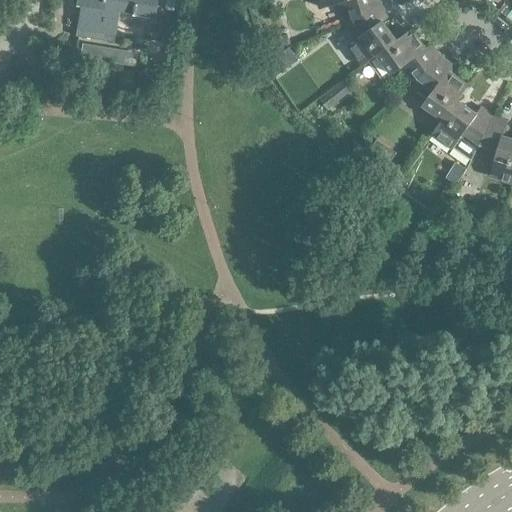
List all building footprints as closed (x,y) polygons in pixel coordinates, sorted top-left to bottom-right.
[(74,0),(74,5),(79,5),(74,35),(113,41),(117,12),(153,18),(155,0),(74,0)] [(179,12),(181,0),(164,0),(163,9),(179,12)] [(318,0),(321,8),(337,3),(344,22),(380,4),(379,0),(318,0)] [(390,17),(380,4),(344,22),(356,38),(349,43),(363,64),(368,61),(396,41),(396,40),(382,22),(390,17)] [(396,41),(368,61),(382,80),(399,68),(411,85),(440,57),(431,44),(424,50),(410,30),(396,40),(396,41)] [(287,34),(280,36),(283,46),(290,44),(287,34)] [(93,59),(95,46),(81,44),(79,57),(93,59)] [(411,85),(412,85),(401,95),(410,102),(418,90),(428,97),(422,104),(442,119),(455,101),(456,102),(466,87),(447,74),(453,66),(440,57),(411,85)] [(277,74),(285,69),(278,58),(270,64),(277,74)] [(319,99),(327,110),(337,102),(328,92),(319,99)] [(455,101),(442,119),(433,133),(471,160),(475,153),(492,117),(479,108),(474,115),(456,102),(455,101)] [(505,121),(492,117),(475,153),(495,159),(490,176),(511,182),(511,141),(502,139),(508,122),(505,121)] [(500,217),(504,204),(484,198),(480,210),(500,217)]
